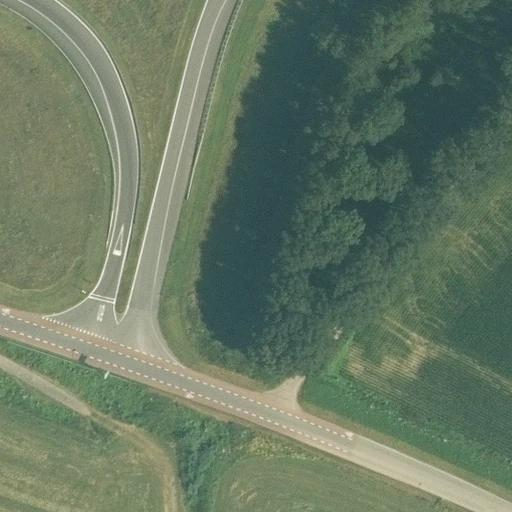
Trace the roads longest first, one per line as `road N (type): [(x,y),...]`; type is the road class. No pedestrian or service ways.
road 1 (unclassified): [(493,511),(353,448),(127,363)]
road 2 (motorway): [(22,0),(92,57),(122,141),(121,213),(84,348)]
road 3 (motorway): [(127,363),(147,244),(213,0)]
